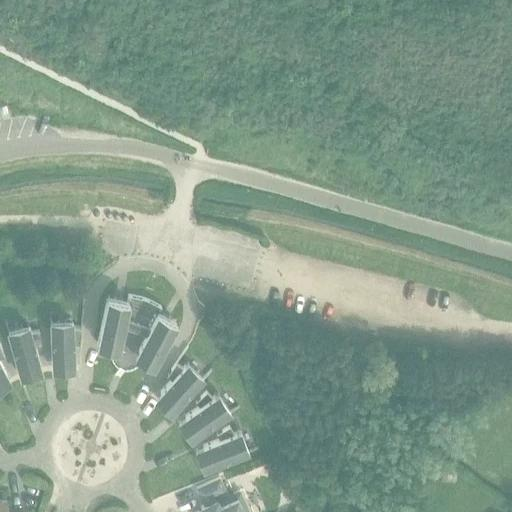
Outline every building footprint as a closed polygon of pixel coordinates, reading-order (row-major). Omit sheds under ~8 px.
[(111,351),(111,355),(113,358),(115,362),(118,364),(125,367),(129,367),(133,366),(136,364),(139,361),(141,357),(154,364),(175,325),(157,315),(162,307),(149,300),(142,298),(128,295),(126,304),(107,300),(98,344),(112,347),(111,351)] [(51,325),(52,361),(75,361),(74,336),(81,337),(81,328),(73,328),(73,324),(51,325)] [(9,334),(19,369),(40,363),(34,340),(41,339),(39,330),(31,332),(30,328),(9,334)] [(160,392),(177,407),(201,380),(185,365),(183,368),(176,363),(171,370),(177,374),(160,392)] [(185,416),(198,434),(227,414),(215,396),(212,397),(207,391),(200,397),(205,402),(185,416)] [(203,446),(211,466),(245,453),(237,432),(234,433),(230,426),(222,431),(225,437),(203,446)] [(244,511),(237,496),(218,505),(214,496),(226,490),(220,477),(196,488),(202,501),(203,501),(205,505),(201,507),(203,511),(244,511)] [(8,511),(6,500),(0,500),(0,511),(8,511)]
